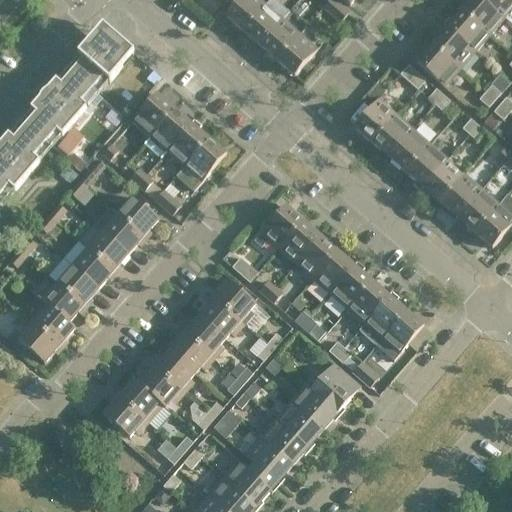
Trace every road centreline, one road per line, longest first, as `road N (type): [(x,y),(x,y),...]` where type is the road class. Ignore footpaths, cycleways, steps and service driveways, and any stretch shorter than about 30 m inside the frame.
road 1 (residential): [(0,459),(290,126)]
road 2 (residential): [(480,301),(298,511)]
road 3 (residential): [(480,301),(290,126)]
road 4 (residential): [(290,126),(137,0)]
road 5 (residential): [(290,126),(397,0)]
road 6 (residential): [(417,511),(511,404)]
road 7 (residential): [(0,100),(87,0)]
